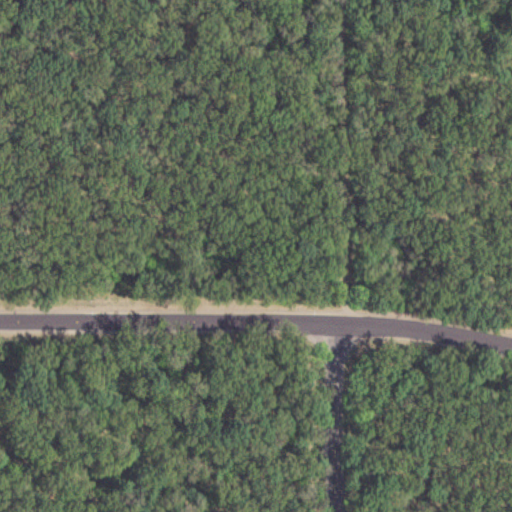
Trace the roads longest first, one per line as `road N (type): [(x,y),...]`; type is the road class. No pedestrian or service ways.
road 1 (residential): [(0,318),(335,322),(511,345)]
road 2 (residential): [(335,322),(331,511)]
